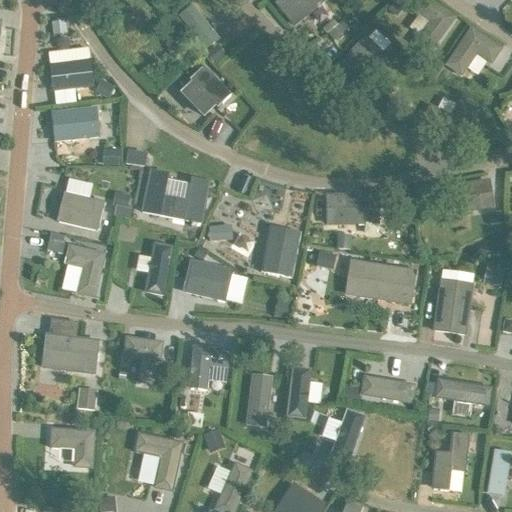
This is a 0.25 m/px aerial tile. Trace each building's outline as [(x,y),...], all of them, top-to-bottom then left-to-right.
[(324,0),(278,0),(276,2),(295,25),(324,0)] [(430,21),(415,44),(430,54),(457,15),(433,0),(425,0),(417,13),(430,21)] [(397,2),(387,11),(395,19),(405,10),(397,2)] [(191,9),(177,20),(204,55),(219,43),(191,9)] [(52,24),(53,36),(67,34),(66,23),(52,24)] [(342,23),(338,27),(329,34),(328,34),(335,42),(348,30),(342,23)] [(503,47),(474,28),(448,67),(462,77),(477,55),(491,64),(503,47)] [(179,56),(185,38),(172,34),(167,52),(179,56)] [(393,59),(369,37),(339,70),(362,92),(393,59)] [(225,57),(217,47),(206,55),(214,66),(225,57)] [(91,59),(50,63),(53,93),(94,88),(91,59)] [(228,98),(207,72),(187,88),(199,103),(190,110),(199,121),(228,98)] [(95,94),(109,100),(115,88),(101,82),(95,94)] [(386,90),(378,99),(387,107),(395,99),(386,90)] [(478,109),(462,100),(453,117),(433,106),(423,124),(460,143),(478,109)] [(98,109),(54,113),(56,143),(101,139),(98,109)] [(102,167),(119,168),(119,152),(103,151),(102,167)] [(146,155),(128,152),(126,166),(144,169),(146,155)] [(202,226),(210,184),(192,180),(188,203),(165,198),(169,176),(151,172),(142,215),(202,226)] [(489,179),(449,185),(453,215),(494,208),(489,179)] [(106,202),(66,193),(59,224),(99,233),(106,202)] [(120,195),(117,208),(128,210),(131,198),(120,195)] [(370,198),(327,199),(328,226),(370,225),(370,198)] [(106,231),(114,201),(107,199),(100,229),(106,231)] [(131,211),(128,210),(117,208),(116,208),(113,218),(129,221),(131,211)] [(501,214),(489,216),(491,226),(503,224),(501,214)] [(231,228),(229,228),(209,229),(210,243),(229,242),(231,242),(231,228)] [(301,236),(270,230),(262,275),(293,281),(301,236)] [(338,236),(336,250),(350,251),(351,237),(338,236)] [(47,252),(62,256),(65,244),(64,243),(49,240),(47,252)] [(174,250),(155,245),(145,299),(163,303),(174,250)] [(95,299),(105,253),(71,246),(67,265),(83,269),(78,295),(95,299)] [(200,249),(194,258),(202,263),(208,254),(200,249)] [(316,268),(330,271),(333,257),(319,254),(316,268)] [(409,306),(415,270),(350,260),(345,296),(409,306)] [(231,275),(187,265),(180,298),(224,307),(231,275)] [(489,269),(486,286),(501,288),(504,271),(489,269)] [(473,284),(443,279),(435,332),(465,336),(473,284)] [(289,306),(278,303),(274,318),(285,320),(289,306)] [(511,321),(504,320),(502,333),(511,335),(511,334),(511,321)] [(95,375),(99,340),(49,335),(45,370),(95,375)] [(162,341),(128,338),(126,358),(142,359),(140,384),(158,386),(162,341)] [(193,347),(190,389),(207,390),(209,367),(229,368),(230,350),(193,347)] [(316,352),(312,384),(337,387),(341,354),(316,352)] [(308,371),(295,369),(290,418),(304,420),(308,371)] [(415,384),(367,375),(364,396),(412,404),(415,384)] [(271,381),(251,378),(245,430),(265,433),(271,381)] [(489,407),(492,387),(441,378),(438,398),(489,407)] [(360,391),(346,389),(343,402),(358,405),(360,391)] [(77,410),(94,412),(97,392),(79,390),(77,410)] [(429,411),(428,425),(437,425),(439,412),(429,411)] [(366,420),(347,413),(329,461),(349,469),(366,420)] [(203,418),(188,415),(186,428),(201,430),(203,418)] [(94,430),(53,428),(52,449),(76,450),(75,468),(92,468),(94,430)] [(490,436),(501,437),(501,429),(490,428),(490,436)] [(446,437),(439,429),(428,438),(434,446),(446,437)] [(218,432),(203,438),(210,454),(225,449),(218,432)] [(183,441),(141,433),(137,453),(162,458),(156,489),(172,492),(183,441)] [(454,454),(438,452),(434,490),(450,492),(452,472),(464,473),(468,436),(456,435),(454,454)] [(511,457),(511,454),(496,451),(488,496),(504,500),(511,457)] [(234,511),(253,470),(238,463),(217,511),(218,511),(234,511)] [(320,511),(327,502),(295,481),(274,511),(320,511)] [(75,498),(65,497),(64,504),(74,506),(75,498)] [(116,511),(115,499),(98,500),(99,511),(116,511)] [(361,511),(363,508),(348,502),(343,511),(361,511)]
